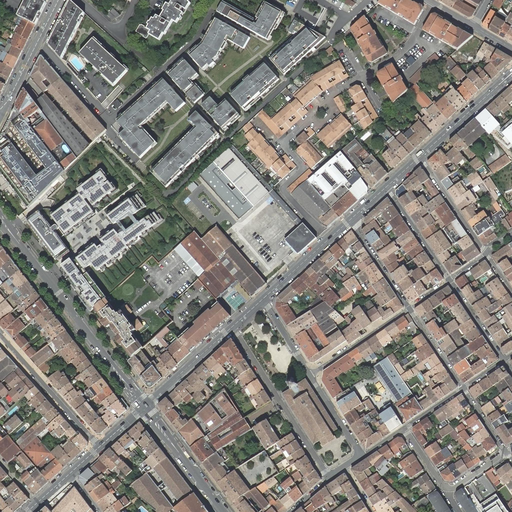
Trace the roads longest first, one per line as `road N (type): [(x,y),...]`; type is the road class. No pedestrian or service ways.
road 1 (secondary): [(143,406),(0,218)]
road 2 (residential): [(329,478),(230,327)]
road 3 (residential): [(99,446),(0,335)]
road 4 (secondary): [(224,511),(143,406)]
road 5 (secondary): [(418,157),(511,73)]
